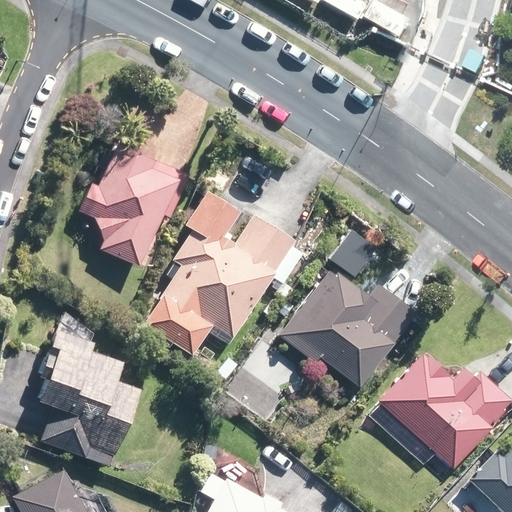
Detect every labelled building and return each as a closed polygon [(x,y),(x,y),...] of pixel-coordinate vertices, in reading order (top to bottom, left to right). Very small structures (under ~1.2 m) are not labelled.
[(186,173),(119,140),(98,187),(85,181),(72,208),(94,219),(100,238),(97,245),(134,263),(158,215),(164,218),(186,173)] [(230,343),(291,238),(207,189),(169,255),(178,260),(138,329),(190,360),(207,330),(230,343)] [(357,383),(414,310),(377,281),(364,296),(330,269),(296,312),(292,309),(274,331),(318,365),(325,357),(357,383)] [(87,337),(57,326),(31,395),(50,402),(36,438),(106,464),(136,386),(111,376),(119,355),(85,342),(87,337)] [(425,352),(366,415),(420,465),(434,451),(454,470),(511,407),(511,405),(466,363),(452,377),(425,352)] [(497,449),(468,479),(503,511),(511,511),(511,442),(502,454),(497,449)] [(110,511),(98,489),(78,499),(61,467),(10,494),(19,511),(110,511)] [(292,511),(209,468),(197,491),(211,499),(204,511),(292,511)]
